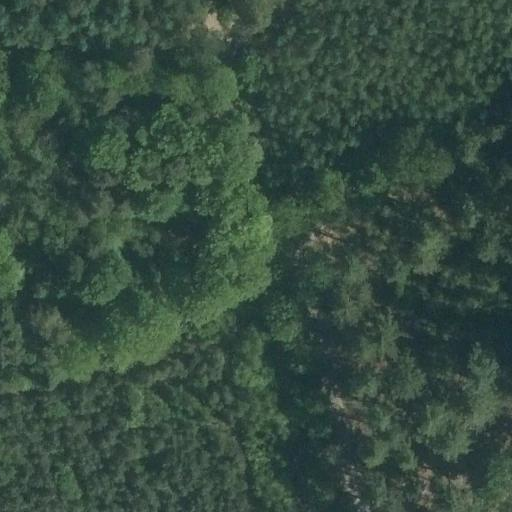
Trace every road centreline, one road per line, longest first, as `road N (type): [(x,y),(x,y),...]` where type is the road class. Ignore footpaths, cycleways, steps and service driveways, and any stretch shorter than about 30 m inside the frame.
road 1 (unclassified): [(0,34),(178,55),(219,49),(274,0)]
road 2 (track): [(356,511),(314,298),(297,252)]
road 3 (track): [(219,49),(255,202),(297,252)]
